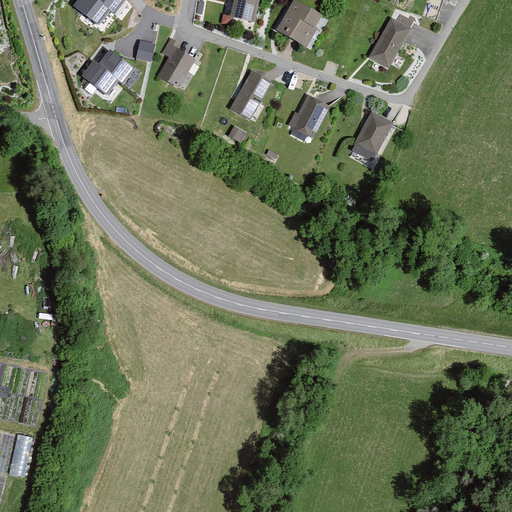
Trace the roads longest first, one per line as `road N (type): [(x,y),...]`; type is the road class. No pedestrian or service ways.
road 1 (tertiary): [(21,0),(68,157),(98,210),(146,259),(191,288),(252,307),(511,350)]
road 2 (residential): [(185,27),(390,101),(408,98),(466,0)]
